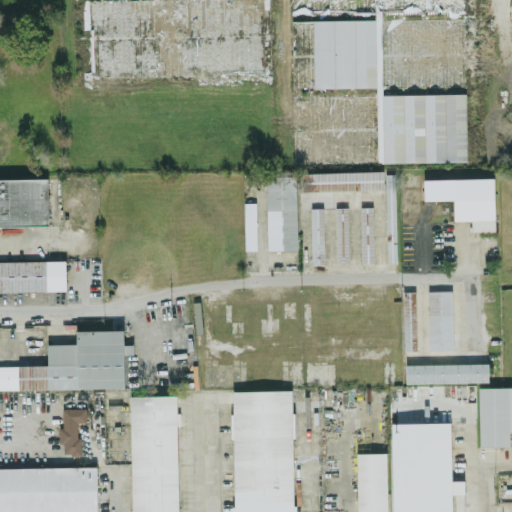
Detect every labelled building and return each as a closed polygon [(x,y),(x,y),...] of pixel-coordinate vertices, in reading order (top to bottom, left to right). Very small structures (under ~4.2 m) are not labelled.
[(73,0),(74,80),(268,77),(267,0),(73,0)] [(291,0),(292,17),(291,17),(293,66),(291,65),(294,163),(467,159),(465,88),(466,88),(464,14),(464,0),(291,0)] [(383,170),(302,172),(303,190),(383,188),(383,170)] [(386,261),(397,261),(394,173),(385,173),(386,261)] [(296,174),(266,175),(267,250),(297,249),(296,174)] [(0,225),(49,224),(48,177),(0,178),(0,225)] [(494,177),(452,178),(453,219),(471,219),(471,230),(495,230),(494,177)] [(255,201),(244,202),(245,249),(256,249),(255,201)] [(348,262),(348,206),(335,207),(335,263),(348,262)] [(361,262),(374,261),(372,206),(359,206),(361,262)] [(312,264),(324,263),(323,207),(311,207),(312,264)] [(0,290),(66,289),(65,259),(0,260),(0,290)] [(429,349),(453,349),(452,289),(428,290),(429,349)] [(404,349),(417,349),(415,290),(402,290),(404,349)] [(0,364),(0,388),(124,387),(123,329),(76,329),(76,343),(47,343),(47,364),(0,364)] [(405,382),(488,381),(488,362),(405,363),(405,382)] [(511,430),(511,385),(478,386),(479,445),(509,445),(509,430),(511,430)] [(232,390),(234,511),(293,511),(292,389),(232,390)] [(130,395),(131,511),(178,511),(176,394),(130,395)] [(86,407),(60,407),(61,444),(63,444),(63,453),(79,453),(78,421),(86,420),(86,407)] [(452,510),(451,493),(464,493),(464,479),(451,480),(450,421),(391,422),(392,511),(452,510)] [(357,511),(387,511),(386,451),(356,452),(357,511)] [(0,511),(96,511),(96,465),(0,467),(0,511)]
